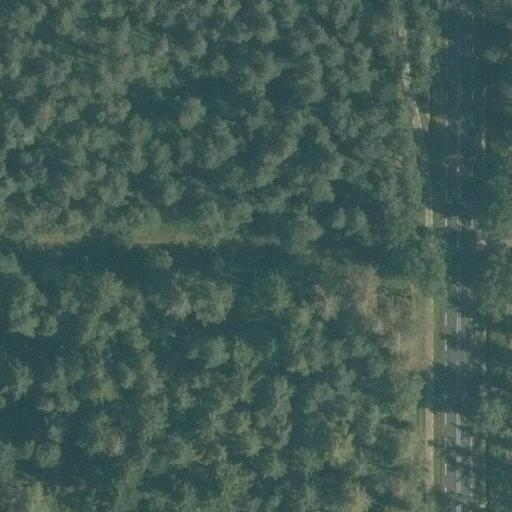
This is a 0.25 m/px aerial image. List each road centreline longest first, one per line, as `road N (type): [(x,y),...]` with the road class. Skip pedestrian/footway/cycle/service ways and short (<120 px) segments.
road 1 (primary): [(461,511),(461,0)]
road 2 (track): [(461,243),(0,246)]
